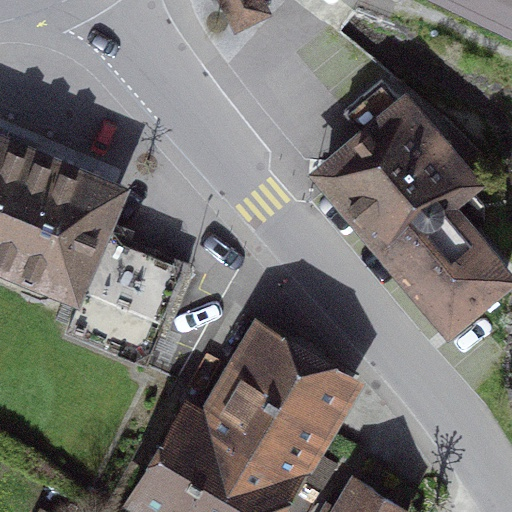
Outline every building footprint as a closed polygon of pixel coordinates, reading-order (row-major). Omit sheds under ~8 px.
[(264,11),(258,0),(224,0),(237,25),(264,11)] [(511,0),(457,0),(511,26),(511,0)] [(381,80),(345,111),(366,134),(323,170),(449,321),(502,277),(442,202),(470,180),(404,102),(401,104),(381,80)] [(84,176),(77,173),(75,177),(57,169),(58,166),(51,163),(50,166),(31,158),(33,155),(26,152),(24,155),(6,147),(7,144),(1,141),(0,142),(0,254),(84,289),(163,322),(188,264),(96,224),(114,189),(82,180),(84,176)] [(163,322),(84,289),(67,330),(146,363),(163,322)] [(212,427),(184,411),(124,511),(262,511),(340,381),(265,337),(212,427)] [(409,511),(410,511),(355,478),(335,511),(409,511)]
